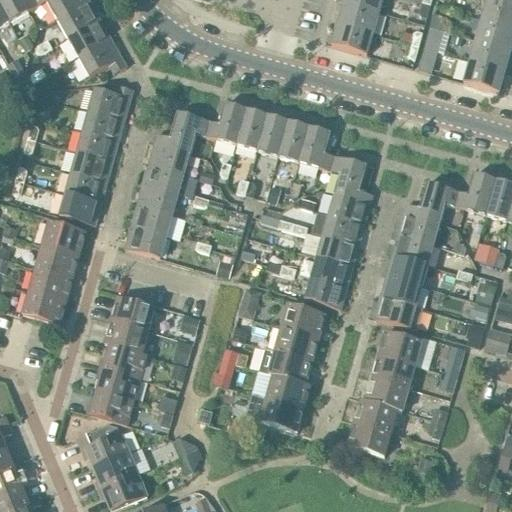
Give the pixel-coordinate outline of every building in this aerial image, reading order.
[(21,0),(0,0),(0,7),(10,25),(33,12),(26,0),(23,0),(22,1),(21,0)] [(90,5),(89,4),(86,0),(77,0),(73,3),(71,0),(26,0),(33,12),(47,5),(57,23),(90,5)] [(344,0),(343,6),(378,16),(382,0),(344,0)] [(511,8),(511,0),(486,0),(486,1),(511,8)] [(511,30),(511,8),(486,1),(480,22),(511,30)] [(100,23),(90,5),(57,23),(67,42),(100,23)] [(429,8),(421,5),(418,15),(421,20),(426,21),(429,8)] [(343,6),(337,26),(373,36),(378,16),(343,6)] [(0,7),(0,30),(10,25),(0,7)] [(429,30),(438,33),(441,24),(438,18),(433,16),(429,30)] [(510,53),(511,45),(511,30),(480,22),(474,43),(510,53)] [(111,43),(100,23),(67,42),(78,61),(111,43)] [(331,48),(366,58),(373,36),(337,26),(331,48)] [(438,33),(429,30),(423,51),(437,55),(442,34),(438,33)] [(409,47),(418,49),(421,36),(417,34),(411,38),(409,47)] [(26,55),(31,52),(32,48),(27,38),(19,42),(26,55)] [(39,58),(51,51),(47,43),(38,48),(36,53),(39,58)] [(126,70),(111,43),(78,61),(89,80),(109,69),(113,78),(126,70)] [(504,73),(510,53),(474,43),(469,64),(504,73)] [(418,49),(409,47),(406,56),(409,61),(414,63),(418,49)] [(437,55),(423,51),(417,72),(432,76),(437,55)] [(18,62),(8,67),(16,81),(25,76),(18,62)] [(463,85),(498,95),(504,73),(469,64),(463,85)] [(33,86),(45,79),(41,71),(31,77),(30,81),(33,86)] [(0,75),(0,89),(10,84),(7,79),(4,73),(0,75)] [(124,124),(130,102),(133,93),(118,89),(116,98),(95,92),(89,114),(124,124)] [(39,100),(35,114),(40,115),(44,113),(47,102),(39,100)] [(205,139),(236,148),(246,113),(224,106),(218,128),(209,125),(205,139)] [(246,113),(236,148),(257,154),(267,118),(246,113)] [(118,145),(124,124),(89,114),(83,135),(118,145)] [(154,147),(189,157),(190,157),(196,137),(205,139),(209,125),(177,116),(170,141),(157,137),(154,147)] [(267,118),(257,154),(277,160),(287,124),(267,118)] [(287,124),(277,160),(298,165),(308,130),(287,124)] [(27,142),(35,144),(38,134),(36,129),(31,128),(27,142)] [(308,130),(298,165),(329,174),(333,159),(324,157),(326,150),(330,136),(308,130)] [(83,135),(77,156),(112,166),(118,145),(83,135)] [(35,144),(27,142),(23,156),(29,157),(32,155),(35,144)] [(154,147),(148,168),(184,178),(189,157),(154,147)] [(77,156),(71,177),(106,187),(112,166),(77,156)] [(333,159),(329,174),(339,177),(333,197),(334,198),(370,208),(372,198),(358,194),(365,169),(333,159)] [(222,180),(227,181),(231,167),(223,165),(220,175),(222,180)] [(148,168),(142,188),(178,198),(184,178),(148,168)] [(15,183),(24,186),(27,175),(24,171),(19,170),(15,183)] [(202,174),(199,183),(213,187),(215,180),(213,177),(202,174)] [(100,208),(106,187),(71,177),(65,197),(100,208)] [(496,183),(473,177),(467,197),(457,195),(453,209),(486,219),(496,183)] [(24,186),(15,183),(12,197),(17,198),(20,196),(24,186)] [(244,198),(248,184),(243,183),(239,185),(236,196),(244,198)] [(486,219),(507,224),(511,204),(511,187),(496,183),(486,219)] [(248,184),(244,198),(253,201),(256,189),(254,186),(248,184)] [(293,184),(289,199),(294,200),(298,198),(301,187),(293,184)] [(419,211),(405,207),(402,217),(440,227),(445,207),(453,209),(457,195),(426,186),(419,211)] [(142,188),(136,209),(172,220),(178,198),(142,188)] [(269,190),(265,204),(274,206),(277,195),(275,192),(269,190)] [(65,197),(59,219),(94,229),(100,208),(65,197)] [(334,198),(328,219),(364,229),(370,208),(334,198)] [(206,212),(208,203),(195,199),(192,208),(206,212)] [(299,205),(298,210),(312,214),(315,205),(304,202),(299,205)] [(208,203),(206,212),(220,216),(221,212),(234,216),(235,215),(229,204),(222,207),(208,203)] [(136,209),(130,230),(166,240),(172,220),(136,209)] [(260,226),(277,231),(280,222),(262,217),(260,226)] [(402,217),(396,238),(433,248),(438,228),(439,228),(440,227),(402,217)] [(328,219),(322,240),(358,250),(364,229),(328,219)] [(291,235),(294,226),(280,222),(277,231),(291,235)] [(42,249),(79,259),(85,236),(49,226),(42,249)] [(294,226),(291,235),(305,239),(308,230),(294,226)] [(124,252),(160,262),(166,240),(130,230),(124,252)] [(470,250),(476,251),(480,238),(472,235),(469,245),(470,250)] [(396,238),(391,259),(427,269),(433,248),(396,238)] [(322,240),(316,260),(352,270),(358,250),(322,240)] [(195,252),(197,245),(183,241),(181,249),(195,252)] [(197,245),(195,252),(209,256),(211,248),(197,245)] [(453,255),(464,258),(466,251),(463,247),(456,245),(453,255)] [(479,247),(475,260),(477,264),(485,266),(494,269),(498,255),(498,252),(479,247)] [(42,249),(36,272),(72,283),(79,259),(42,249)] [(498,255),(494,269),(502,271),(505,260),(503,256),(498,255)] [(391,259),(385,279),(421,289),(427,269),(391,259)] [(316,260),(310,281),(346,292),(352,270),(316,260)] [(220,264),(216,277),(229,281),(233,267),(220,264)] [(280,276),(282,268),(268,264),(266,272),(280,276)] [(282,268),(280,276),(293,280),(296,271),(282,268)] [(66,306),(72,283),(36,272),(29,296),(66,306)] [(471,281),(472,276),(458,273),(456,281),(470,285),(471,281)] [(385,279),(380,300),(415,310),(421,289),(385,279)] [(346,292),(310,281),(304,303),(340,313),(346,292)] [(480,285),(475,304),(491,308),(496,289),(480,285)] [(259,295),(246,292),(243,304),(255,307),(259,295)] [(66,306),(29,296),(23,319),(59,329),(66,306)] [(511,301),(501,298),(497,310),(511,314),(511,301)] [(0,299),(0,314),(6,316),(10,302),(0,299)] [(415,310),(380,300),(373,322),(416,334),(422,312),(415,310)] [(111,325),(148,335),(154,312),(118,302),(111,325)] [(475,307),(472,318),(486,322),(489,311),(475,307)] [(282,332),(318,342),(325,318),(288,308),(282,332)] [(111,325),(105,348),(146,359),(142,358),(148,335),(111,325)] [(468,342),(466,349),(479,352),(485,331),(469,327),(465,341),(468,342)] [(282,332),(275,355),(312,365),(318,342),(282,332)] [(483,353),(504,359),(510,338),(489,332),(483,353)] [(378,359),(415,369),(421,346),(385,336),(378,359)] [(140,383),(146,359),(105,348),(109,349),(103,372),(140,383)] [(452,350),(449,362),(461,366),(464,353),(452,350)] [(239,356),(226,352),(223,365),(236,368),(239,356)] [(265,352),(258,375),(273,379),(305,388),(312,365),(275,355),(265,352)] [(378,359),(372,382),(408,392),(415,369),(378,359)] [(219,377),(232,380),(236,368),(223,365),(219,377)] [(175,367),(171,381),(183,385),(187,371),(175,367)] [(133,406),(140,383),(103,372),(96,395),(133,406)] [(303,412),(310,389),(305,388),(269,378),(273,379),(267,402),(303,412)] [(456,381),(443,378),(440,390),(452,393),(456,381)] [(402,415),(408,392),(372,382),(365,405),(361,403),(361,404),(402,415)] [(133,406),(96,395),(90,419),(127,429),(133,406)] [(303,412),(267,402),(260,425),(297,435),(303,412)] [(361,404),(354,427),(390,437),(397,414),(401,415),(402,415),(361,404)] [(440,439),(447,415),(435,412),(428,435),(440,439)] [(68,415),(64,427),(76,431),(80,419),(68,415)] [(164,415),(160,429),(169,432),(173,418),(164,415)] [(0,421),(0,430),(8,428),(5,419),(0,421)] [(255,442),(255,441),(258,430),(242,426),(239,437),(255,442)] [(390,437),(354,427),(347,450),(384,460),(390,437)] [(0,456),(7,454),(1,440),(12,436),(8,428),(0,430),(0,456)] [(101,434),(78,443),(83,455),(86,453),(93,471),(128,456),(121,438),(105,444),(101,434)] [(172,445),(179,461),(199,453),(198,451),(196,448),(180,442),(172,445)] [(501,459),(510,462),(511,456),(511,450),(504,449),(501,459)] [(200,457),(199,453),(179,461),(187,479),(194,476),(200,458),(200,457)] [(0,456),(0,477),(14,471),(12,467),(7,454),(0,456)] [(138,478),(128,456),(93,471),(102,493),(138,478)] [(510,462),(501,459),(498,470),(507,473),(510,462)] [(433,464),(421,460),(417,473),(429,476),(433,464)] [(0,477),(0,498),(21,489),(16,476),(26,471),(23,463),(12,467),(14,471),(0,477)] [(138,478),(102,493),(110,511),(119,511),(147,501),(138,478)] [(21,489),(0,498),(0,511),(15,511),(29,507),(27,503),(21,489)] [(488,505),(497,508),(500,497),(491,495),(488,505)] [(31,511),(41,507),(38,498),(27,503),(29,507),(15,511),(31,511)] [(197,511),(209,511),(206,502),(195,506),(197,511)]
